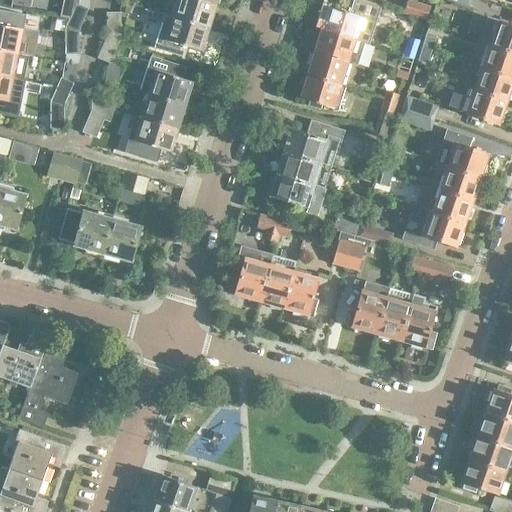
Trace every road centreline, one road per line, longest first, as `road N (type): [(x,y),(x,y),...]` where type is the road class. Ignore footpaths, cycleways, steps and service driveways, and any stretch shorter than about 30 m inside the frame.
road 1 (residential): [(166,334),(273,0)]
road 2 (unclassified): [(443,407),(375,399),(166,334)]
road 3 (unclassified): [(443,407),(511,229)]
road 4 (unclassified): [(106,511),(166,334)]
road 5 (unclassified): [(166,334),(0,283)]
